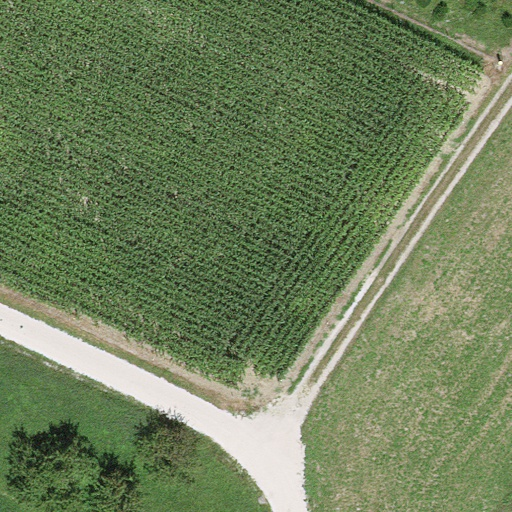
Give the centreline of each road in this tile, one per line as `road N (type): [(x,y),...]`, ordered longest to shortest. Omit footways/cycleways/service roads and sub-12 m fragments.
road 1 (track): [(511,83),(322,360),(288,420),(271,483)]
road 2 (track): [(0,327),(221,434),(271,483),(278,511)]
